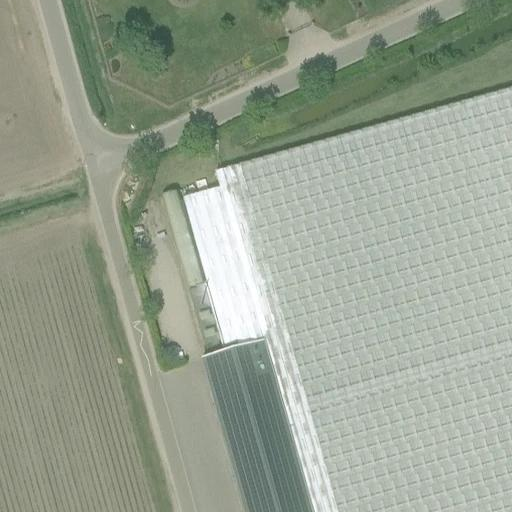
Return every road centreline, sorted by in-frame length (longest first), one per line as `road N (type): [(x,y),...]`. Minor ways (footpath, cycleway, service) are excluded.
road 1 (unclassified): [(98,167),(465,0)]
road 2 (unclassified): [(190,511),(98,167)]
road 3 (unclassified): [(98,167),(51,0)]
